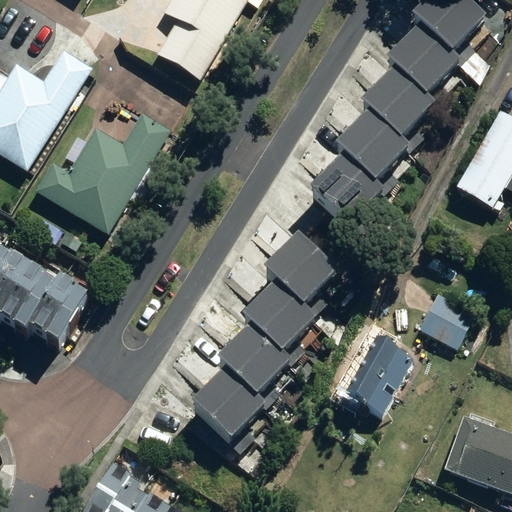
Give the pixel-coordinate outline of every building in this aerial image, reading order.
[(164,54),(206,78),(252,0),(177,0),(170,12),(184,21),(164,54)] [(345,148),(306,186),(362,241),(383,220),(371,208),(399,180),(387,167),(417,137),(408,129),(445,92),(432,79),(456,55),(448,47),(482,13),(468,0),(418,0),(410,9),(418,17),(379,56),(391,67),(361,97),(371,106),(337,140),(345,148)] [(0,152),(30,172),(96,70),(68,52),(49,83),(22,65),(0,99),(0,152)] [(40,192),(111,236),(176,130),(148,113),(128,147),(100,130),(74,174),(58,164),(40,192)] [(449,197),(485,217),(511,170),(511,129),(494,119),(449,197)] [(224,363),(185,401),(240,457),(262,436),(250,424),(279,395),(266,383),(297,353),(289,344),(326,308),(313,295),(338,270),(300,232),(260,271),(272,283),(242,312),(251,321),(216,355),(224,363)] [(0,255),(8,243),(10,240),(0,233),(0,255)] [(37,260),(8,243),(0,255),(0,303),(8,308),(37,260)] [(35,327),(40,319),(65,278),(37,260),(8,308),(29,321),(27,323),(35,327)] [(68,274),(40,319),(58,331),(57,333),(72,342),(100,294),(68,274)] [(414,336),(452,356),(472,319),(434,300),(414,336)] [(351,412),(371,423),(403,365),(386,356),(392,343),(365,329),(322,410),(345,423),(351,412)] [(511,505),(511,445),(456,426),(438,480),(511,505)] [(91,511),(131,511),(133,510),(120,503),(123,498),(106,488),(91,511)]
